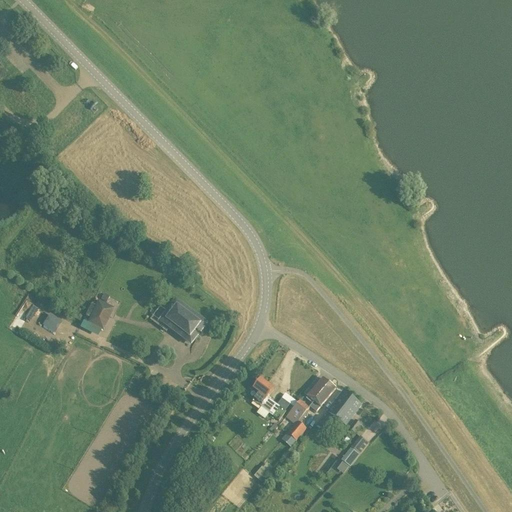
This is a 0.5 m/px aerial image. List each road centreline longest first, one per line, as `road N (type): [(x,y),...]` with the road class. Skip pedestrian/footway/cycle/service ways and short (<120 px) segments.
road 1 (unclassified): [(260,323),(266,278),(237,219),(21,0)]
road 2 (unclassified): [(443,492),(392,414),(260,323)]
road 3 (unclassified): [(143,511),(172,447),(260,323)]
